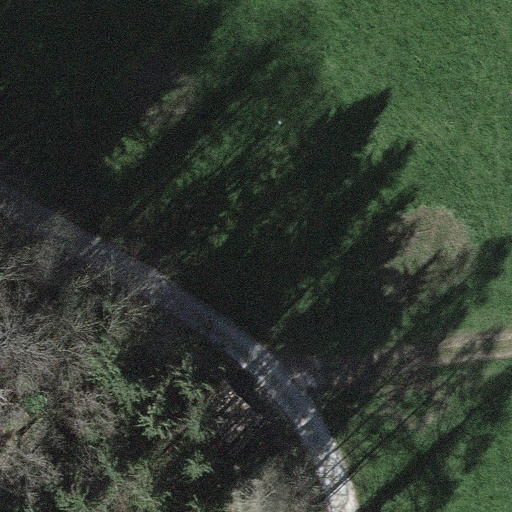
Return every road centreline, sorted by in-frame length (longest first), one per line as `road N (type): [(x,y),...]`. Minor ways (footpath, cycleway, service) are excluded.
road 1 (track): [(343,511),(324,443),(280,382),(433,350),(511,344)]
road 2 (track): [(0,190),(222,331),(280,382)]
